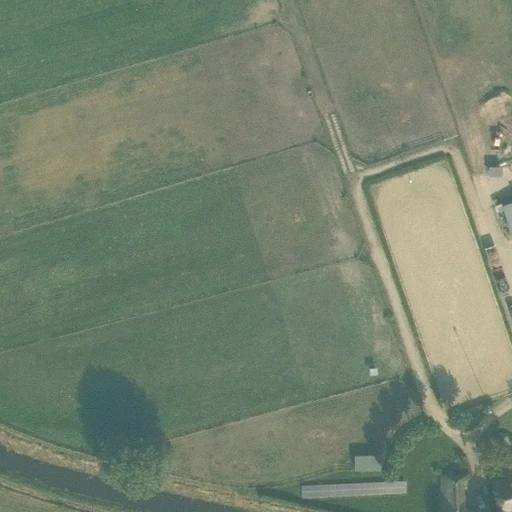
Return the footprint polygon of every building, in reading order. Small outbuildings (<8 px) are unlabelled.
[(511,234),(511,233),(511,199),(501,203),(511,234)] [(355,469),(381,466),(379,452),(354,455),(355,469)] [(491,482),(500,511),(508,511),(511,511),(511,460),(509,463),(506,468),(506,473),(507,477),(491,482)] [(441,475),(440,511),(470,511),(470,508),(466,508),(466,495),(464,495),(464,480),(469,480),(469,474),(441,475)] [(413,482),(309,485),(310,495),(413,492),(413,482)]
